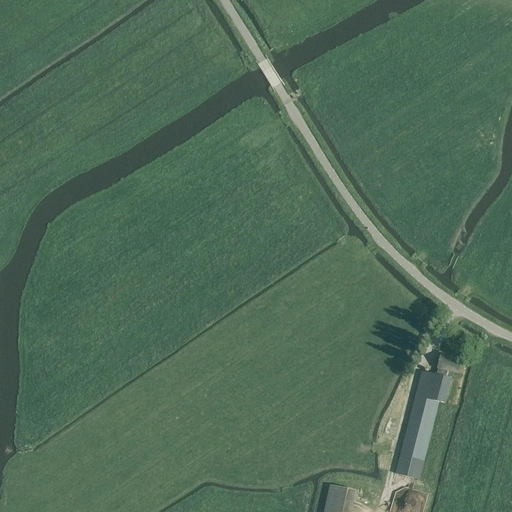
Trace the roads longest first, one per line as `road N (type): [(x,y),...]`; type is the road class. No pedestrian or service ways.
road 1 (tertiary): [(511,336),(439,295),(382,239),(338,186),(225,0)]
road 2 (track): [(511,198),(459,308)]
